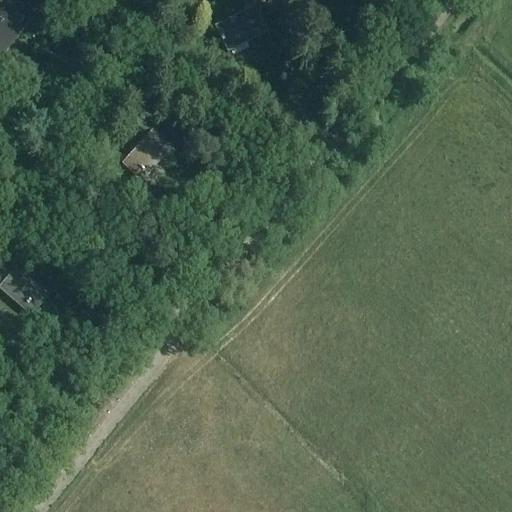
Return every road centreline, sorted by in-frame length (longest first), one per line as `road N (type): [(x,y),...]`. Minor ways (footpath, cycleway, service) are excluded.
road 1 (track): [(452,0),(33,511)]
road 2 (track): [(0,150),(182,328)]
road 3 (track): [(124,0),(0,150)]
